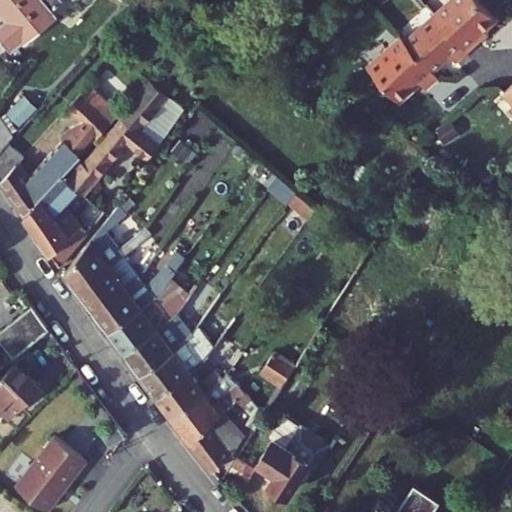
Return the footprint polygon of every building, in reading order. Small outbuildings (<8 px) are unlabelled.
[(0,0),(0,7),(3,11),(10,5),(19,17),(6,29),(20,46),(24,42),(26,44),(59,15),(54,10),(65,1),(63,0),(0,0)] [(480,0),(454,0),(437,17),(467,50),(479,39),(475,35),(496,16),(480,0)] [(437,17),(406,44),(434,74),(453,57),(456,60),(467,50),(437,17)] [(403,40),(371,69),(400,101),(422,81),(427,86),(437,77),(434,74),(406,44),(403,40)] [(184,42),(143,95),(156,107),(161,112),(207,54),(184,42)] [(230,68),(211,57),(203,68),(216,76),(217,84),(230,68)] [(26,162),(1,181),(27,215),(64,176),(123,112),(93,83),(72,105),(83,116),(77,123),(66,136),(69,137),(35,176),(26,162)] [(140,92),(123,112),(150,135),(155,128),(146,120),(156,107),(143,95),(140,92)] [(41,107),(27,95),(9,114),(23,126),(41,107)] [(72,105),(65,113),(77,123),(83,116),(72,105)] [(0,110),(0,154),(11,142),(17,136),(0,110)] [(150,135),(123,112),(64,176),(85,194),(87,192),(129,142),(150,159),(161,145),(150,135)] [(26,156),(11,142),(0,154),(0,176),(23,159),(26,156)] [(280,172),(260,155),(251,165),(272,182),(280,172)] [(23,159),(0,176),(0,179),(1,181),(26,162),(23,159)] [(108,210),(87,192),(85,194),(64,176),(27,215),(60,265),(62,268),(108,210)] [(320,206),(298,189),(289,200),(311,217),(320,206)] [(115,214),(66,274),(77,288),(119,256),(139,236),(141,232),(136,229),(134,233),(119,245),(108,231),(120,222),(115,214)] [(332,220),(323,214),(316,224),(325,231),(332,220)] [(147,223),(141,232),(139,236),(119,256),(77,288),(93,310),(125,285),(155,261),(157,258),(151,252),(136,265),(131,258),(144,247),(146,249),(159,238),(147,223)] [(176,229),(168,242),(176,248),(184,235),(176,229)] [(389,243),(380,237),(371,251),(379,257),(389,243)] [(179,252),(164,271),(173,279),(188,258),(179,252)] [(381,283),(359,270),(324,324),(345,338),(381,283)] [(137,298),(125,285),(93,310),(110,333),(156,297),(173,279),(164,271),(137,298)] [(164,307),(156,297),(110,333),(126,354),(159,329),(182,311),(200,286),(193,278),(164,307)] [(168,339),(159,329),(126,354),(142,375),(199,331),(224,294),(215,288),(190,325),(182,330),(180,328),(168,339)] [(0,331),(0,338),(15,358),(51,330),(33,306),(0,331)] [(226,317),(220,325),(229,331),(235,323),(226,317)] [(207,338),(199,331),(142,375),(145,379),(159,398),(192,371),(212,355),(229,331),(220,325),(207,338)] [(298,366),(277,352),(264,372),(284,386),(298,366)] [(0,379),(0,412),(1,412),(9,420),(41,388),(17,363),(0,379)] [(218,369),(201,384),(207,391),(226,378),(218,369)] [(201,384),(192,371),(159,398),(175,419),(207,391),(201,384)] [(226,378),(207,391),(175,419),(193,442),(226,413),(241,400),(244,405),(252,398),(231,374),(226,378)] [(234,423),(226,413),(193,442),(214,470),(248,431),(238,421),(234,423)] [(276,442),(261,464),(277,475),(274,480),(274,487),(285,494),(292,492),(301,479),(306,480),(310,474),(307,464),(314,453),(314,448),(304,440),(299,443),(293,452),(289,449),(303,428),(286,417),(272,439),(276,442)] [(103,432),(112,444),(125,435),(117,423),(103,432)] [(303,428),(289,449),(293,452),(299,443),(304,440),(314,448),(314,453),(307,464),(310,474),(329,446),(303,428)] [(49,510),(88,458),(56,434),(16,485),(49,510)] [(433,511),(441,501),(416,485),(398,511),(381,500),(373,511),(433,511)]
